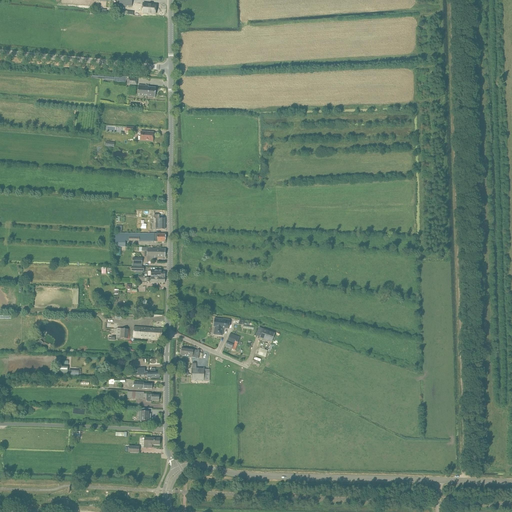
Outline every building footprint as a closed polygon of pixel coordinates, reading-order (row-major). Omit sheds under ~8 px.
[(141,3),(141,14),(146,14),(146,13),(153,14),(154,5),(147,4),(147,3),(141,3)] [(138,85),(138,90),(137,96),(155,98),(156,88),(149,87),(149,86),(138,85)] [(153,132),(148,132),(141,131),(140,141),(153,142),(153,132)] [(160,214),(155,214),(154,219),(156,219),(156,229),(165,230),(165,218),(160,218),(160,214)] [(120,217),(117,217),(117,222),(116,222),(116,230),(119,230),(120,222),(120,223),(125,223),(125,218),(120,218),(120,217)] [(166,234),(161,234),(150,234),(150,241),(154,241),(154,242),(160,242),(165,242),(166,234)] [(160,249),(148,249),(148,248),(143,248),(143,252),(148,252),(147,261),(155,261),(155,257),(165,257),(165,249),(160,249)] [(223,320),(219,319),(214,318),(213,324),(215,324),(214,334),(222,336),(223,328),(229,329),(230,320),(223,319),(223,320)] [(134,327),(134,338),(151,339),(157,339),(162,339),(162,329),(153,328),(134,327)] [(117,328),(117,338),(128,339),(129,329),(117,328)] [(263,330),(260,338),(271,342),(272,342),(274,337),(275,334),(274,334),(263,330)] [(235,350),(237,346),(238,343),(228,338),(225,346),(235,350)] [(241,352),(249,355),(252,346),(244,343),(241,352)] [(198,358),(199,356),(199,351),(193,350),(193,349),(182,348),(181,355),(198,358)] [(192,364),(192,380),(197,380),(204,381),(209,381),(210,369),(204,369),(197,368),(197,364),(192,364)] [(148,372),(147,372),(147,376),(147,378),(151,378),(155,378),(160,378),(160,372),(155,372),(155,369),(151,369),(151,372),(148,372)] [(146,398),(146,401),(151,402),(151,400),(159,401),(159,395),(151,394),(147,394),(144,394),(144,392),(132,392),(132,399),(144,399),(144,398),(146,398)] [(148,409),(152,409),(141,408),(141,409),(141,411),(141,412),(139,411),(138,418),(139,418),(139,417),(141,417),(141,421),(148,421),(148,423),(150,423),(150,424),(151,424),(151,416),(151,417),(148,416),(149,412),(148,412),(148,409)] [(160,438),(144,438),(144,448),(152,448),(152,444),(159,445),(160,438)]
